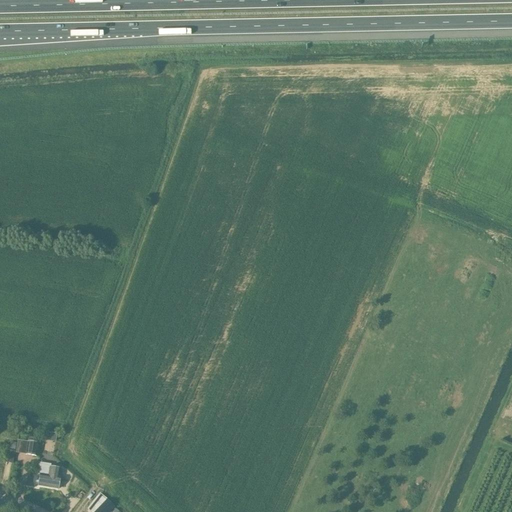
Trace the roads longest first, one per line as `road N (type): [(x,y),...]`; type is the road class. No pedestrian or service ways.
road 1 (motorway): [(0,31),(511,21)]
road 2 (motorway): [(284,0),(0,5)]
